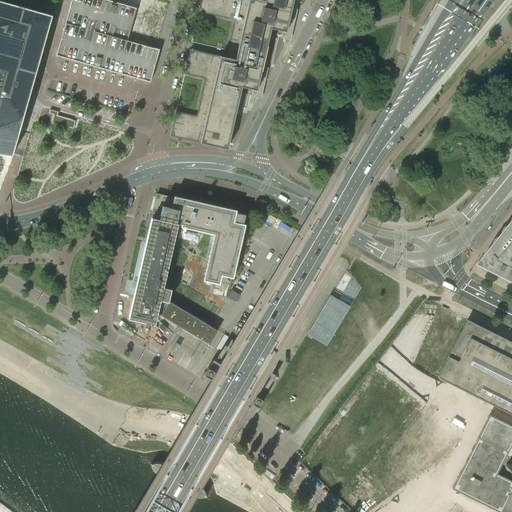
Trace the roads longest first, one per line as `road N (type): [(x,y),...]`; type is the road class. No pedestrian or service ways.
road 1 (residential): [(332,511),(240,422),(102,333),(135,178)]
road 2 (primary): [(162,511),(352,187)]
road 3 (primary): [(453,0),(377,126),(352,187)]
road 4 (residential): [(178,439),(113,421),(0,360)]
road 5 (primary): [(216,167),(383,252)]
road 6 (residential): [(151,156),(187,0)]
road 7 (primary): [(352,187),(442,61)]
road 8 (primary): [(404,236),(371,231),(268,174)]
road 9 (primary): [(0,224),(40,217),(135,178)]
road 10 (tertiary): [(268,108),(322,0)]
